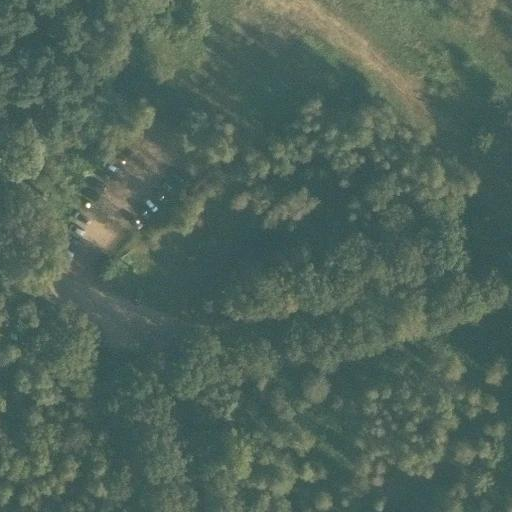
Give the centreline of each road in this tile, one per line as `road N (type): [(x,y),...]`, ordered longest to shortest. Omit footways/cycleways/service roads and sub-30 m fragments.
road 1 (track): [(511,245),(153,341)]
road 2 (track): [(46,296),(150,145)]
road 3 (track): [(153,341),(198,511)]
